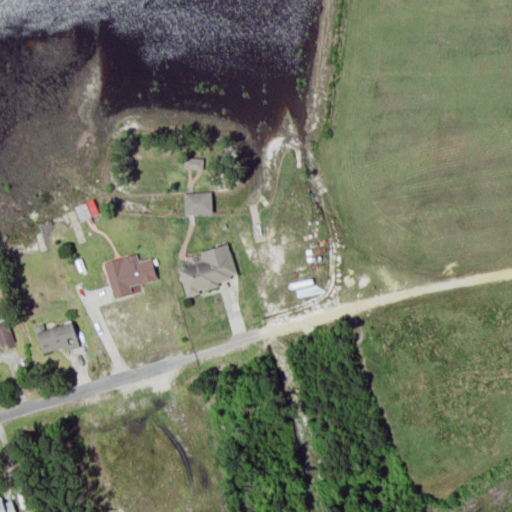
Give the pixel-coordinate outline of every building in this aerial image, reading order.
[(203,169),(203,157),(184,157),(183,168),(203,169)] [(184,214),(212,213),(211,191),(183,192),(184,214)] [(98,214),(93,199),(73,205),(78,220),(98,214)] [(186,296),(199,293),(198,290),(219,285),(218,280),(236,276),(228,243),(200,250),(203,261),(178,267),(186,296)] [(151,257),(138,261),(136,253),(103,261),(112,297),(131,292),(130,286),(157,279),(151,257)] [(0,344),(12,342),(4,309),(0,310),(0,344)] [(0,511),(15,511),(11,499),(3,501),(2,497),(0,497),(0,511)]
